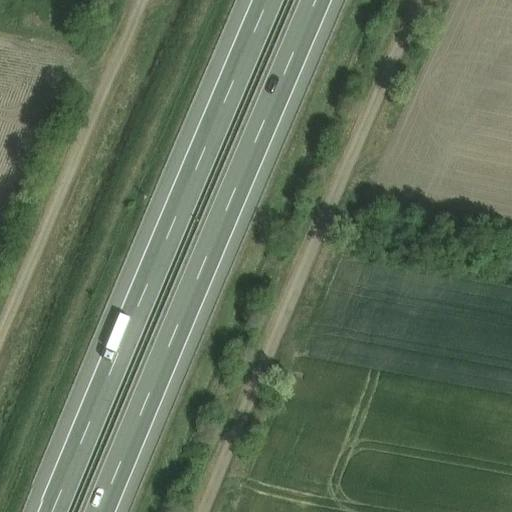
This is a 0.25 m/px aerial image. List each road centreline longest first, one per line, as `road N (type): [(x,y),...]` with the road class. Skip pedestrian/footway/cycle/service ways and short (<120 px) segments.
road 1 (track): [(425,0),(206,511)]
road 2 (motorway): [(103,511),(315,0)]
road 3 (motorway): [(269,0),(58,511)]
road 4 (track): [(146,0),(0,345)]
